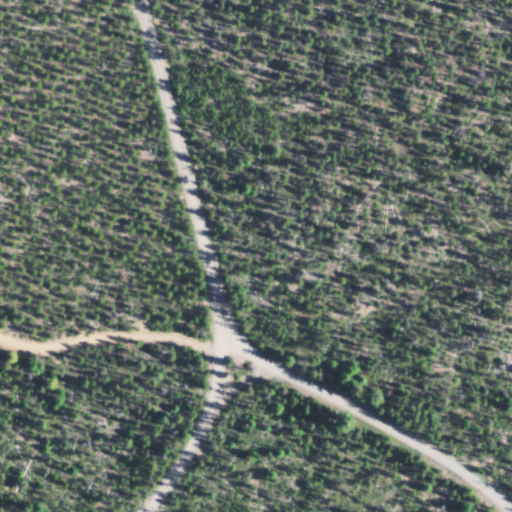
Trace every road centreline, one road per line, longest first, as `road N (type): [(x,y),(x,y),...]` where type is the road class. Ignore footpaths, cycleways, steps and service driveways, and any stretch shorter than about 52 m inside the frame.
road 1 (residential): [(221,336),(142,0)]
road 2 (track): [(510,511),(468,472),(221,336)]
road 3 (track): [(0,336),(29,351),(221,336)]
road 4 (residential): [(145,511),(208,415),(223,370),(221,336)]
